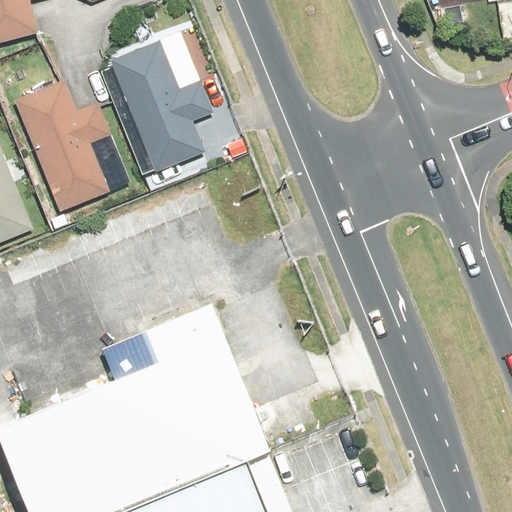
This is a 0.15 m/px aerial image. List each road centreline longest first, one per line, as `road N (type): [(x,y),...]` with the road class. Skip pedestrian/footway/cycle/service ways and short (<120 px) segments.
road 1 (primary): [(461,511),(330,184)]
road 2 (primary): [(436,143),(511,337)]
road 3 (primary): [(330,184),(254,0)]
road 4 (primary): [(376,0),(436,143)]
